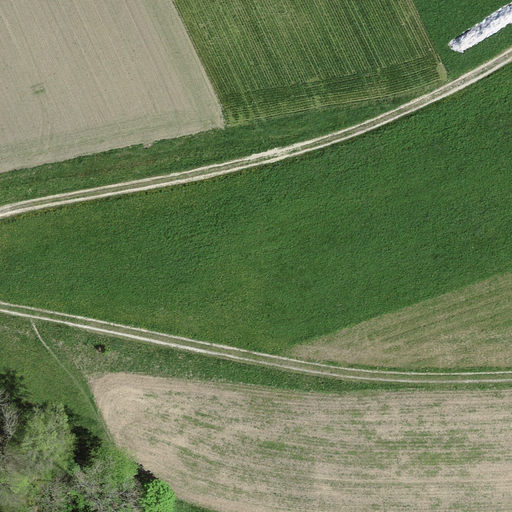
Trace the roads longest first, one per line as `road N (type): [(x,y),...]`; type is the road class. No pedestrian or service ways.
road 1 (track): [(511,52),(327,139),(0,211)]
road 2 (track): [(0,304),(274,363),(384,377),(511,377)]
